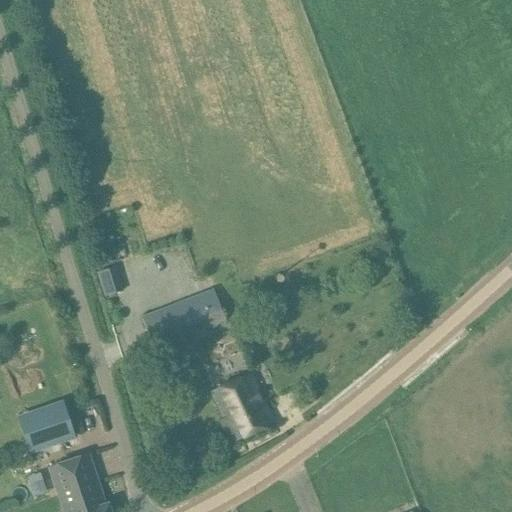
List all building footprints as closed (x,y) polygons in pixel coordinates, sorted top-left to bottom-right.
[(100,270),(108,297),(116,295),(121,311),(129,308),(116,266),(100,270)] [(227,320),(214,289),(142,317),(153,345),(187,332),(188,336),(227,320)] [(144,346),(135,321),(115,328),(124,353),(144,346)] [(274,425),(251,375),(209,392),(222,419),(219,421),(230,444),(274,425)] [(65,409),(20,424),(29,451),(73,436),(74,436),(65,409)] [(88,455),(49,468),(64,511),(109,511),(107,504),(105,505),(102,498),(88,455)]
